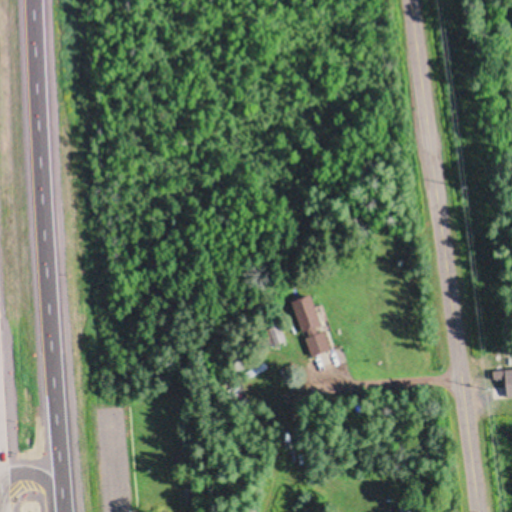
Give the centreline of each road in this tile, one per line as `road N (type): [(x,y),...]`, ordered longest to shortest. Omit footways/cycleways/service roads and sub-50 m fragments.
road 1 (residential): [(475,511),(406,0)]
road 2 (trunk): [(61,511),(31,0)]
